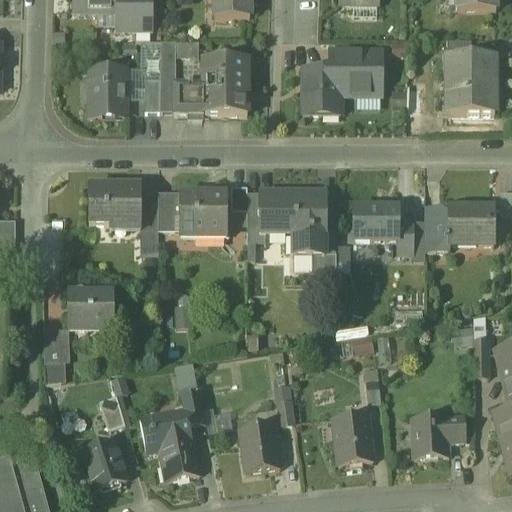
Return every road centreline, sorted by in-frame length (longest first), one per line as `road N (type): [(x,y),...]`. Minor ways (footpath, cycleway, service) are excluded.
road 1 (residential): [(35,156),(511,156)]
road 2 (residential): [(459,511),(449,502),(277,511)]
road 3 (residential): [(35,156),(39,0)]
road 4 (residential): [(31,282),(35,156)]
